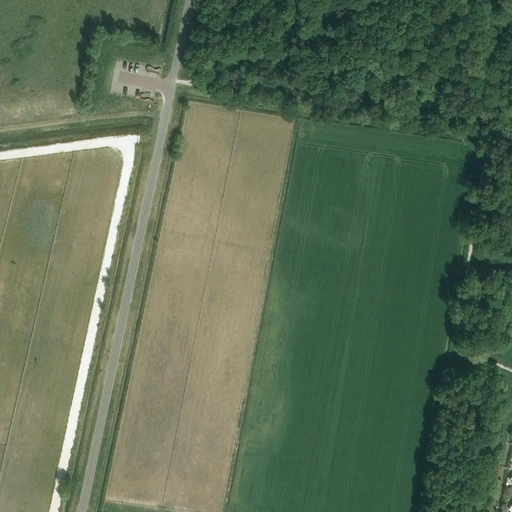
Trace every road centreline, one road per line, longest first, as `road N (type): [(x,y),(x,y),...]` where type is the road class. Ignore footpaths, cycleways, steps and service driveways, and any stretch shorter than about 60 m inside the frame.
road 1 (unclassified): [(82,511),(189,0)]
road 2 (unknown): [(166,109),(0,130)]
